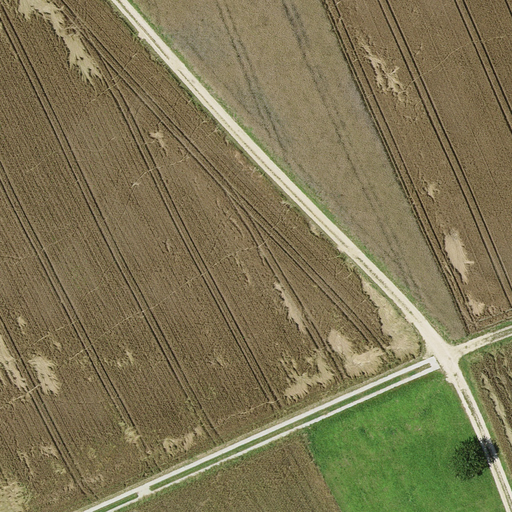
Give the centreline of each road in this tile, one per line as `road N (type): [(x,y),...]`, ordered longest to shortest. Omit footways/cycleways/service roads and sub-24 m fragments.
road 1 (track): [(118,0),(448,358)]
road 2 (track): [(105,511),(448,358)]
road 3 (track): [(448,358),(511,506)]
